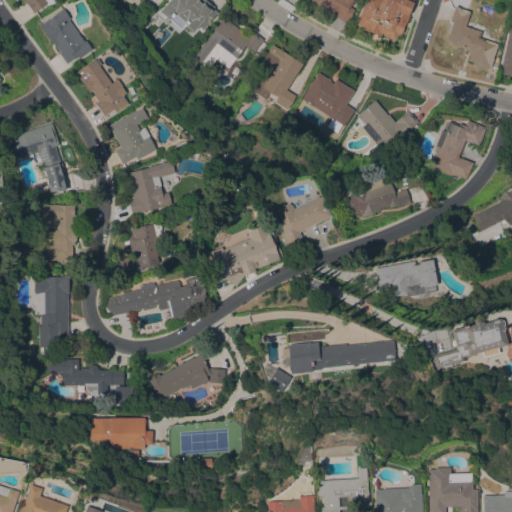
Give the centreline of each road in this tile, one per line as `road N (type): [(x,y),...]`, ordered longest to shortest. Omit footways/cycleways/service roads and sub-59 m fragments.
road 1 (residential): [(508,101),(487,166),(442,208),(294,266),(181,336),(128,351),(108,342),(91,310),(103,176),(95,145),(0,12)]
road 2 (residential): [(511,101),(405,76),(254,0)]
